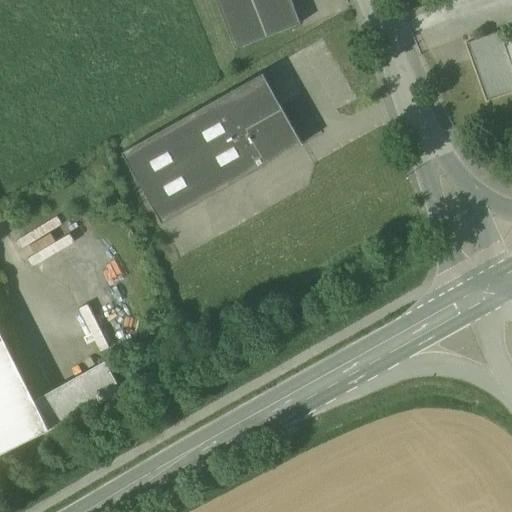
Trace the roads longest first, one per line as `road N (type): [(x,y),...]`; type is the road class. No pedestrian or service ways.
road 1 (secondary): [(81,511),(491,284)]
road 2 (residential): [(491,284),(374,0)]
